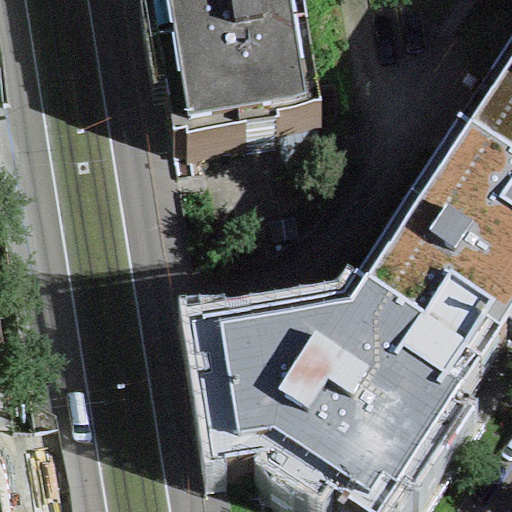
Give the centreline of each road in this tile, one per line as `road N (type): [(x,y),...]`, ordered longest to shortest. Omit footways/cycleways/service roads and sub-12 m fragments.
road 1 (residential): [(186,511),(100,0)]
road 2 (residential): [(7,0),(88,511)]
